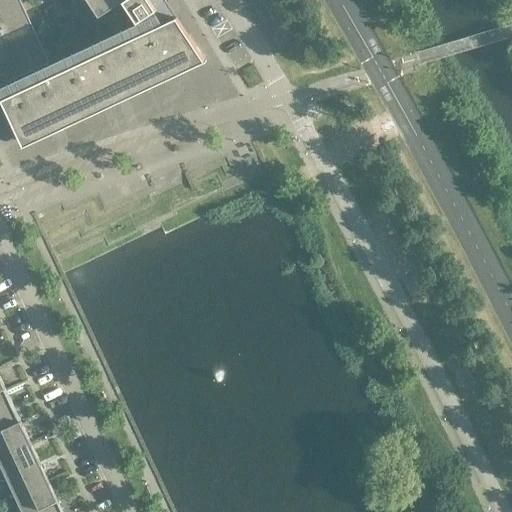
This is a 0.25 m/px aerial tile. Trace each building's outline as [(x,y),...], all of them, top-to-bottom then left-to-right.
[(197,47),(166,0),(125,0),(105,13),(124,42),(3,99),(0,92),(0,94),(17,131),(22,142),(203,57),(197,47)] [(20,0),(16,0),(0,7),(0,85),(50,63),(20,0)] [(96,0),(101,8),(96,12),(99,17),(105,13),(125,0),(96,0)] [(0,411),(13,405),(5,387),(0,389),(0,411)] [(0,432),(22,422),(13,405),(0,411),(0,432)] [(0,456),(31,442),(22,422),(0,432),(0,456)] [(40,461),(31,442),(0,456),(0,464),(6,477),(40,461)] [(40,462),(40,461),(6,477),(15,496),(48,481),(39,463),(40,462)] [(31,511),(57,500),(48,481),(15,496),(22,511),(31,511)] [(62,511),(57,500),(31,511),(62,511)]
